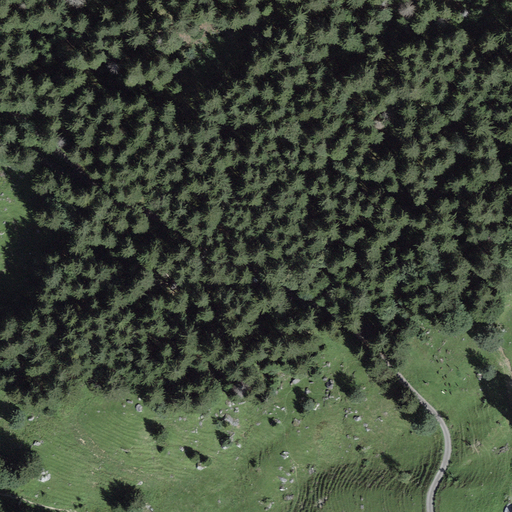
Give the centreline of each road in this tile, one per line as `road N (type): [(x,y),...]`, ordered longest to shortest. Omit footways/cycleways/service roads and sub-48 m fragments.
road 1 (track): [(432,511),(446,430),(381,354),(315,307),(91,189),(0,131)]
road 2 (track): [(91,189),(0,102)]
